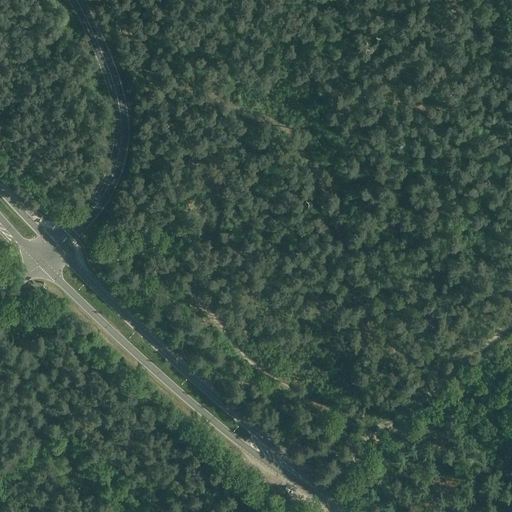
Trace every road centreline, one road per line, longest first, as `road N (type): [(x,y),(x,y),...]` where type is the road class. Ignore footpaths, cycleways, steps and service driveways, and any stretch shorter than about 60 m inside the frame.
road 1 (tertiary): [(40,263),(230,430),(263,446)]
road 2 (tertiary): [(263,446),(55,248)]
road 3 (motorway): [(55,248),(103,195),(122,130),(112,79),(76,0)]
